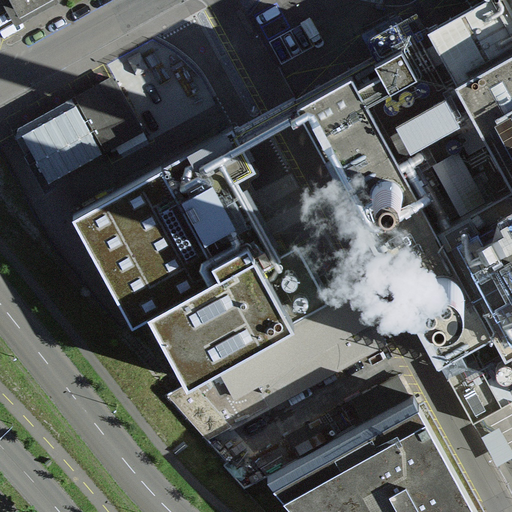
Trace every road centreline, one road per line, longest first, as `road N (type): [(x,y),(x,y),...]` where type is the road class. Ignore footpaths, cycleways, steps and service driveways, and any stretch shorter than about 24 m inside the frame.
road 1 (residential): [(215,0),(503,511)]
road 2 (tertiary): [(169,511),(0,304)]
road 3 (motorway): [(158,511),(0,336)]
road 4 (residential): [(0,80),(150,0)]
road 5 (motorway): [(0,420),(83,511)]
